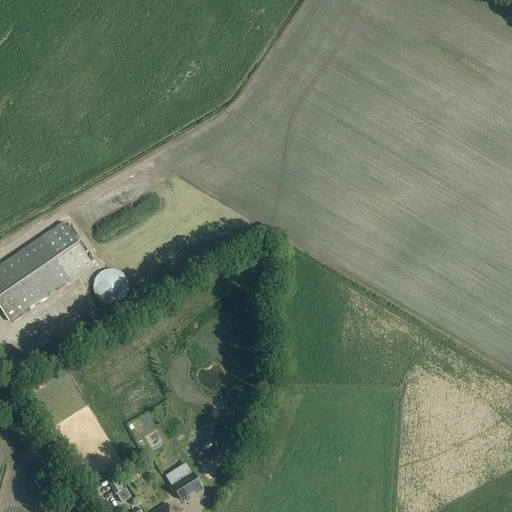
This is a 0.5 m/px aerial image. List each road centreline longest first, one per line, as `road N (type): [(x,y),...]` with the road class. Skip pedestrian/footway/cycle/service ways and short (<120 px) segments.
road 1 (track): [(305,0),(233,109),(0,253)]
road 2 (unclassified): [(77,511),(0,397)]
